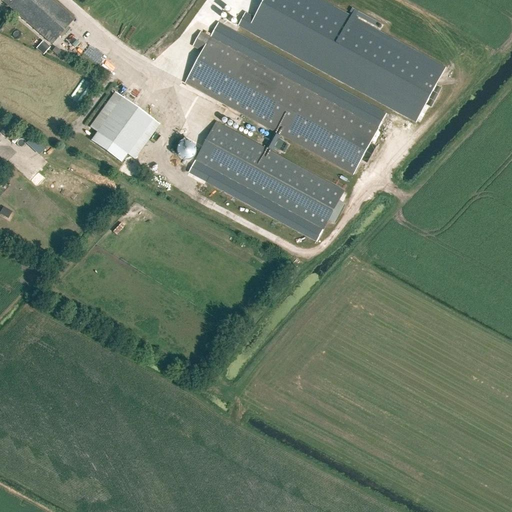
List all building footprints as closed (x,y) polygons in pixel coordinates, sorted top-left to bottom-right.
[(2,0),(2,1),(52,45),(74,19),(52,0),(2,0)] [(378,129),(201,34),(194,46),(203,51),(186,84),(354,174),(378,129)] [(43,55),(50,48),(42,41),(36,49),(43,55)] [(57,56),(60,52),(55,47),(52,52),(57,56)] [(88,127),(96,133),(90,142),(120,163),(126,155),(133,160),(159,124),(114,91),(88,127)] [(345,192),(217,123),(196,161),(324,230),(345,192)] [(268,144),(285,153),(289,146),(272,137),(268,144)] [(205,176),(196,185),(199,189),(208,180),(205,176)] [(0,215),(7,220),(12,212),(3,207),(0,212),(0,215)] [(118,220),(113,230),(122,235),(127,224),(118,220)]
